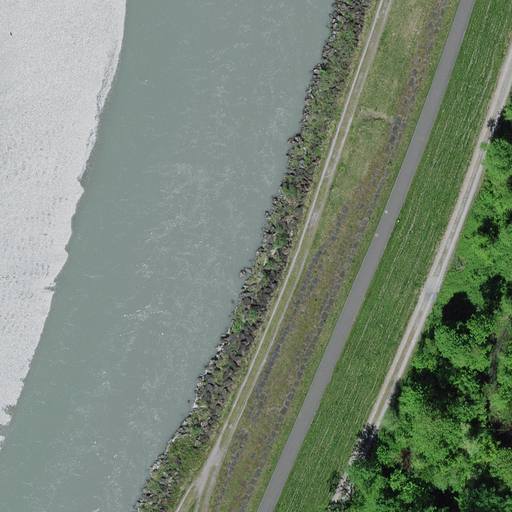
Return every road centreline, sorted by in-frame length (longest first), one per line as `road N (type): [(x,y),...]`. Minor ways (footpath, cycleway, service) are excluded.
road 1 (track): [(390,0),(304,265),(185,511)]
road 2 (track): [(255,511),(369,248),(457,0)]
road 3 (track): [(511,83),(465,218),(339,511)]
